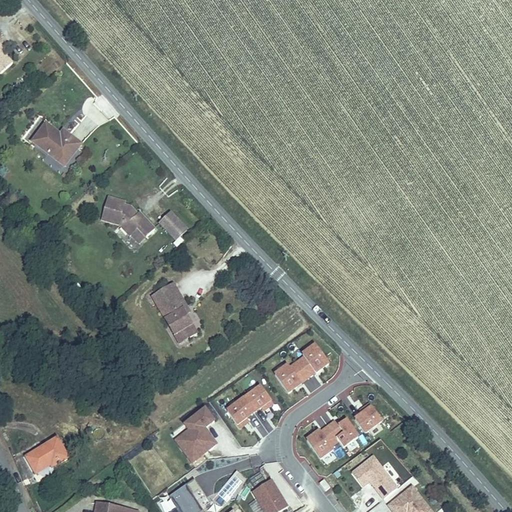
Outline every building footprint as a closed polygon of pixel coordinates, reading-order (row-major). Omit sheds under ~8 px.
[(0,71),(11,62),(0,49),(0,71)] [(58,139),(52,135),(41,126),(29,142),(61,166),(63,166),(78,146),(64,134),(61,138),(58,139)] [(52,132),(52,135),(58,139),(61,138),(64,134),(56,128),(52,132)] [(110,220),(125,237),(135,229),(142,237),(151,228),(139,215),(134,219),(126,211),(118,208),(119,202),(118,200),(105,197),(100,218),(110,220)] [(177,241),(190,228),(171,211),(159,223),(177,241)] [(135,229),(125,237),(132,245),(142,237),(135,229)] [(147,294),(169,333),(175,329),(181,340),(193,333),(180,309),(183,306),(170,282),(147,294)] [(175,329),(169,333),(174,343),(181,340),(175,329)] [(301,354),(274,374),(287,393),(329,364),(314,342),(300,352),(301,354)] [(224,409),(238,427),(272,401),(259,383),(224,409)] [(351,416),(364,434),(382,422),(370,403),(351,416)] [(213,422),(204,409),(183,425),(188,432),(191,436),(177,446),(189,462),(200,455),(199,453),(205,449),(207,451),(215,445),(203,429),(213,422)] [(306,440),(318,459),(340,445),(342,448),(359,437),(344,415),(306,440)] [(191,436),(188,432),(175,442),(177,446),(191,436)] [(61,438),(29,455),(38,473),(52,466),(54,469),(72,459),(61,438)] [(400,489),(375,457),(354,474),(365,488),(372,482),(386,500),(400,489)] [(214,499),(227,508),(248,480),(236,470),(214,499)] [(208,507),(191,481),(184,486),(200,511),(208,507)] [(330,489),(324,481),(319,485),(325,493),(330,489)] [(281,511),(285,510),(269,483),(250,494),(260,511),(281,511)] [(200,511),(184,486),(167,497),(176,511),(200,511)] [(434,511),(415,487),(391,506),(395,511),(397,511),(401,509),(403,511),(434,511)] [(97,500),(94,509),(107,511),(121,511),(123,505),(97,500)]
